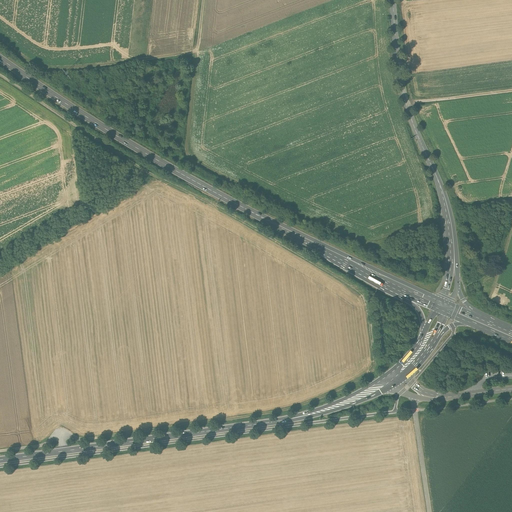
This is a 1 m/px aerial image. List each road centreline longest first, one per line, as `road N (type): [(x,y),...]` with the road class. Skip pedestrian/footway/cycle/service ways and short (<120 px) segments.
road 1 (track): [(62,439),(286,407),(350,382),(376,363),(366,296),(289,245),(148,172),(0,71)]
road 2 (primary): [(409,291),(194,181),(0,58)]
road 3 (secondary): [(0,460),(277,421),(336,407),(395,375)]
road 4 (secondary): [(392,0),(405,102),(447,206),(452,279)]
road 5 (track): [(402,254),(303,217),(187,155)]
road 6 (track): [(194,54),(40,69),(0,40)]
road 7 (track): [(0,265),(152,174)]
road 8 (track): [(201,0),(187,155)]
